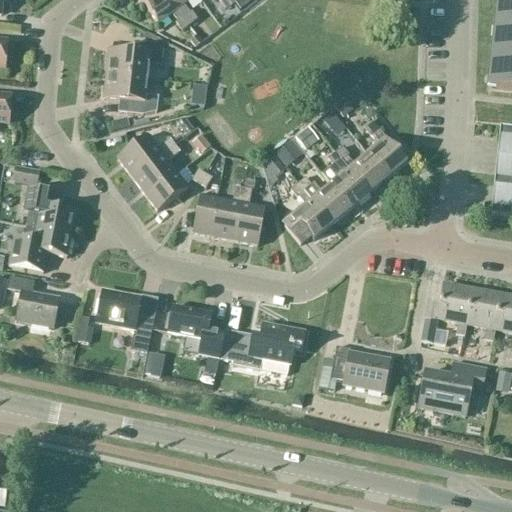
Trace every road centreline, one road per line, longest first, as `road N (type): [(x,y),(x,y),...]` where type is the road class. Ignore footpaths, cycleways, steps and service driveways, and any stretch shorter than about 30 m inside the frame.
road 1 (residential): [(448,252),(373,240),(302,294),(157,266),(42,127),(52,24),(84,0)]
road 2 (secondary): [(486,511),(0,407)]
road 3 (residential): [(462,0),(448,252)]
